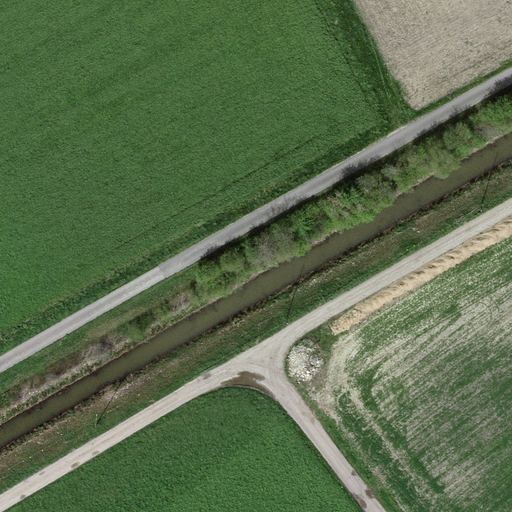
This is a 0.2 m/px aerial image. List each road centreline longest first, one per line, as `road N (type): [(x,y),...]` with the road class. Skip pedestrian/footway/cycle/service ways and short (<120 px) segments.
road 1 (track): [(0,511),(511,210)]
road 2 (track): [(511,79),(0,368)]
road 3 (track): [(374,511),(253,361)]
